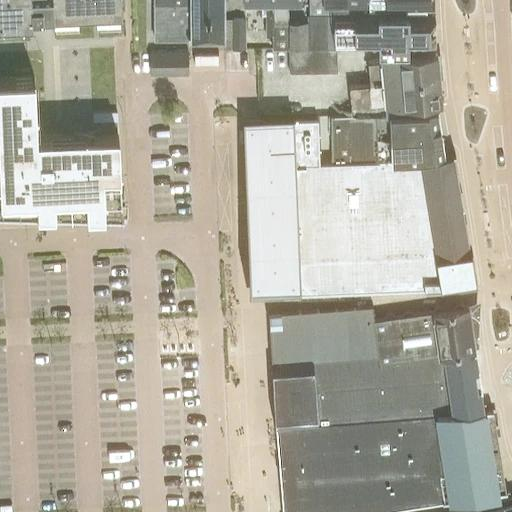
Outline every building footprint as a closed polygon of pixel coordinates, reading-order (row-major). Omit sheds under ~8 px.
[(77,25),(76,14),(94,14),(94,24),(121,23),(120,0),(0,0),(0,22),(31,21),(52,19),(53,26),(77,25)] [(231,48),(230,19),(224,19),(223,0),(154,0),(155,39),(223,38),(223,48),(231,48)] [(266,37),(271,37),(270,0),(243,0),(244,3),(261,2),(261,15),(266,15),(266,37)] [(309,48),(309,25),(288,25),(287,2),(300,2),(299,0),(270,0),(271,37),(272,37),(272,49),(288,48),(309,48)] [(308,0),(309,25),(309,48),(336,47),(335,7),(406,6),(432,6),(431,0),(308,0)] [(335,7),(336,47),(433,46),(433,43),(432,16),(433,16),(433,13),(432,6),(406,6),(335,7)] [(230,19),(231,48),(232,48),(232,49),(245,49),(245,18),(230,19)] [(309,48),(288,48),(288,73),(337,72),(336,47),(309,48)] [(175,50),(175,73),(188,73),(187,49),(175,50)] [(150,73),(163,73),(162,50),(150,50),(150,73)] [(163,73),(175,73),(175,50),(162,50),(163,73)] [(195,51),(195,61),(219,61),(219,51),(195,51)] [(353,115),(403,113),(403,106),(441,102),(441,101),(440,101),(436,55),(437,55),(437,54),(367,60),(368,82),(349,85),(353,115)] [(0,209),(121,211),(117,133),(36,136),(33,78),(0,78),(0,209)] [(331,163),(419,160),(442,156),(436,112),(403,113),(353,115),(329,116),(331,163)] [(455,153),(442,156),(419,160),(331,163),(323,163),(322,118),(256,119),(264,293),(353,290),(475,284),(455,153)] [(386,317),(375,319),(379,362),(475,349),(471,322),(474,320),(476,318),(477,315),(476,312),(475,309),(473,307),(472,307),(471,307),(470,306),(469,306),(469,304),(464,305),(462,303),(459,303),(457,304),(455,306),(443,308),(441,306),(438,306),(436,307),(434,309),(433,309),(413,313),(411,311),(408,311),(406,312),(404,314),(395,316),(392,314),(390,313),(387,315),(386,317)] [(366,305),(266,312),(268,352),(274,426),(389,418),(483,410),(482,402),(475,354),(475,349),(379,362),(375,319),(373,304),(366,305)] [(389,418),(274,426),(281,511),(369,511),(442,501),(506,491),(506,489),(505,489),(492,409),(483,410),(389,418)] [(511,511),(511,495),(507,496),(476,505),(478,511),(477,511),(477,510),(460,511),(511,511)]
